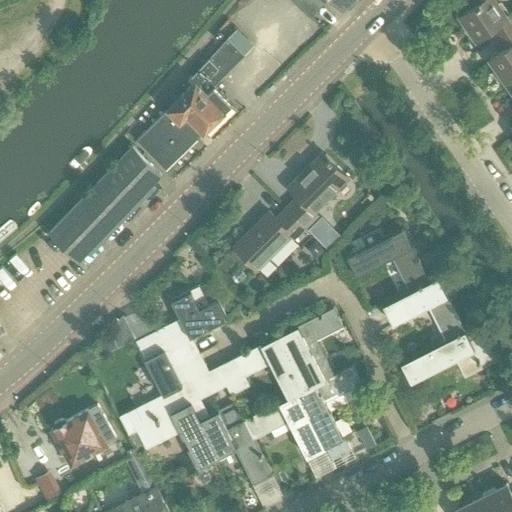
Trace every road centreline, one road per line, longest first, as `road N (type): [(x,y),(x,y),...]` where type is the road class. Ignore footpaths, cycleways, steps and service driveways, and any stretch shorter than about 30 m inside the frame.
road 1 (secondary): [(0,380),(367,22)]
road 2 (unclassified): [(416,456),(336,286),(220,342)]
road 3 (unclassified): [(511,229),(367,22)]
road 4 (unclassified): [(305,511),(416,456)]
